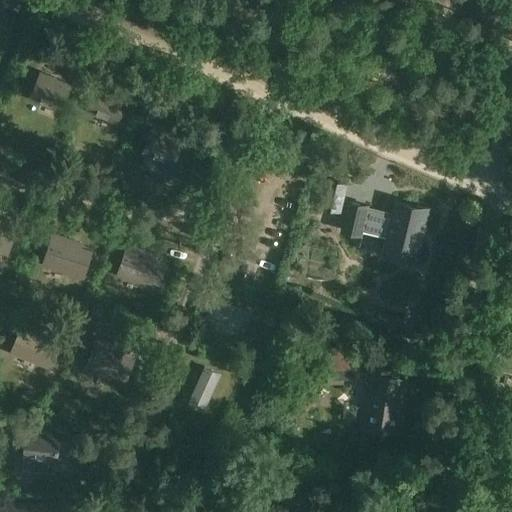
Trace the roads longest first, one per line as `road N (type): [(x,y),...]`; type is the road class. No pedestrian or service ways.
road 1 (track): [(111,511),(269,91),(45,0)]
road 2 (unclassified): [(445,511),(492,179)]
road 3 (unclassified): [(492,179),(269,91)]
